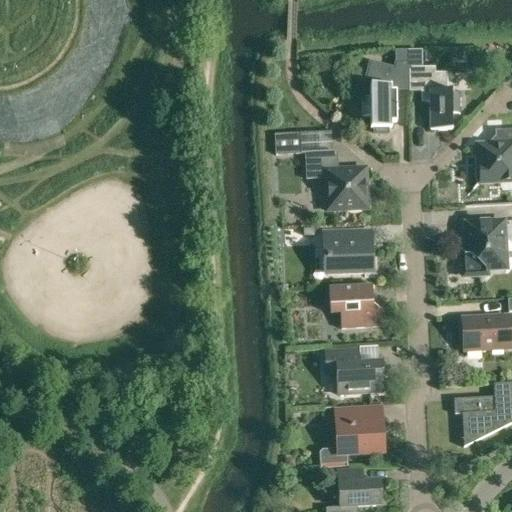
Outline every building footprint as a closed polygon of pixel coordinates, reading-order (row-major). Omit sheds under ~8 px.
[(396,92),(407,91),(407,51),(395,52),(395,70),(369,63),(364,82),(370,84),(370,86),(370,100),(360,100),(361,116),(370,116),(370,129),(374,129),(374,134),(387,134),(387,129),(391,129),(391,123),(396,123),(396,92)] [(429,103),(429,131),(451,131),(451,116),(459,115),(459,95),(451,96),(451,91),(447,91),(446,73),(435,73),(435,68),(420,68),(420,64),(421,64),(421,51),(407,51),(407,91),(420,91),(420,103),(429,103)] [(432,63),(432,54),(424,54),(424,63),(432,63)] [(477,145),(478,184),(511,182),(511,130),(494,131),(494,136),(487,144),(477,145)] [(275,135),(276,156),(300,155),(300,148),(299,134),(293,134),(281,134),(275,135)] [(325,179),(326,212),(367,210),(365,169),(337,170),(337,152),(304,154),(306,179),(325,179)] [(458,250),(460,280),(489,278),(489,270),(505,269),(503,222),(465,224),(466,250),(458,250)] [(326,245),(327,276),(369,274),(368,243),(368,232),(330,233),(331,245),(326,245)] [(340,315),(341,329),(381,327),(380,311),(373,311),(371,287),(328,290),(330,315),(340,315)] [(461,320),(463,353),(511,350),(509,318),(461,320)] [(337,377),(338,397),(381,395),(380,362),(358,363),(358,351),(336,352),(336,351),(323,352),(325,377),(337,377)] [(461,415),(464,449),(474,443),(511,425),(511,424),(511,385),(493,386),(494,398),(453,401),(454,416),(461,415)] [(336,412),(338,450),(323,450),(319,454),(320,469),(347,467),(346,456),(381,454),(380,423),(365,424),(364,411),(336,412)] [(324,510),(324,511),(356,511),(356,509),(380,508),(378,481),(362,482),(361,471),(337,472),(339,509),(324,510)]
